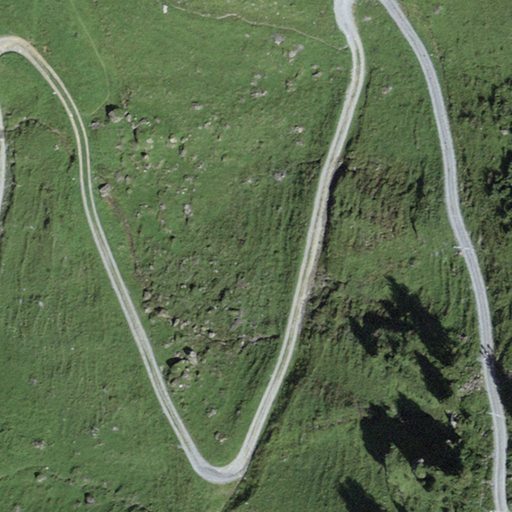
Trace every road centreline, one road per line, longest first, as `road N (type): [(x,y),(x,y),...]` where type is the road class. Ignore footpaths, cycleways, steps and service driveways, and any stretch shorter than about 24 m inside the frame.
road 1 (track): [(342,0),(356,49),(354,89),(325,175),(289,342),(241,458),(226,475),(200,467),(130,316),(97,234),(77,121),(64,94),(32,54),(0,47)]
road 2 (track): [(501,511),(481,297),(454,218),(427,67),(388,0)]
